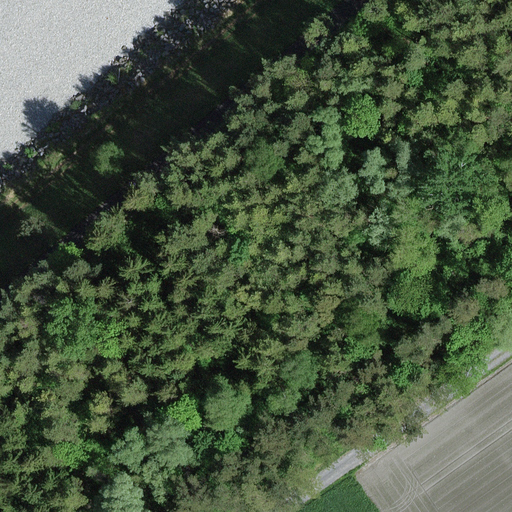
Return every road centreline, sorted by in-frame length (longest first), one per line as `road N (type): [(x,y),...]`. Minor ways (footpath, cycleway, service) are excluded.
road 1 (track): [(0,236),(283,0)]
road 2 (track): [(511,345),(282,511)]
